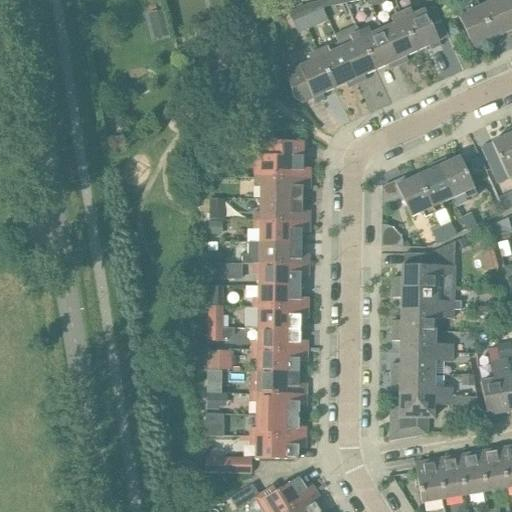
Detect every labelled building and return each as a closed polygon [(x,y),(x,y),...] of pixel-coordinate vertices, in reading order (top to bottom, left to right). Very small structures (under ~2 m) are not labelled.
[(508,38),(511,36),(511,23),(501,0),(495,0),(489,3),(488,0),(480,0),(478,1),(494,39),(506,34),(508,38)] [(511,0),(501,0),(511,23),(511,0)] [(307,4),(298,9),(302,17),(303,20),(324,11),(323,8),(320,1),(307,4)] [(494,39),(478,1),(467,6),(470,11),(458,17),(475,53),(485,48),(483,44),(494,39)] [(433,7),(413,16),(411,10),(400,15),(417,52),(429,47),(431,51),(441,46),(439,42),(447,38),(433,7)] [(298,9),(288,13),(293,24),(303,20),(302,17),(298,9)] [(170,36),(164,10),(148,14),(155,40),(170,36)] [(273,12),(271,16),(272,21),(276,23),(281,22),(284,18),(283,13),(279,11),(273,12)] [(394,25),(383,30),(399,65),(407,62),(406,57),(417,52),(400,15),(392,19),(394,25)] [(390,69),(399,65),(383,30),(371,35),(368,29),(359,34),(376,71),(388,65),(390,69)] [(376,71),(359,34),(349,38),(352,43),(341,48),(357,84),(366,80),(364,76),(376,71)] [(357,84),(341,48),(330,53),(327,48),(317,52),(334,90),(347,84),(349,88),(357,84)] [(334,90),(317,52),(308,57),(310,62),(287,73),(294,100),(300,103),(301,104),(313,99),(315,104),(324,99),(322,95),(334,90)] [(511,132),(510,129),(502,133),(504,137),(491,143),(501,165),(491,169),(498,186),(511,179),(511,132)] [(123,135),(108,138),(110,149),(125,146),(123,135)] [(311,169),(303,168),(303,143),(261,142),(261,156),(255,156),(254,179),(302,180),(310,180),(311,169)] [(436,163),(453,200),(464,195),(467,201),(477,196),(459,157),(447,163),(445,158),(436,163)] [(479,158),(468,163),(472,172),(483,167),(479,158)] [(453,200),(436,163),(427,167),(429,171),(417,177),(434,214),(443,210),(441,205),(453,200)] [(425,218),(434,214),(417,177),(406,182),(404,177),(394,182),(411,218),(422,213),(425,218)] [(302,202),(302,190),(310,190),(310,180),(302,180),(254,179),(254,188),(260,188),(260,200),(302,202)] [(511,209),(511,203),(510,198),(500,202),(504,212),(511,209)] [(302,212),(302,202),(260,200),(260,214),(254,213),(254,222),(309,223),(310,212),(302,212)] [(210,209),(210,219),(225,220),(225,209),(210,209)] [(477,226),(471,213),(461,218),(467,231),(477,226)] [(511,233),(508,219),(493,225),(496,238),(511,233)] [(222,221),(210,221),(210,233),(222,234),(222,221)] [(301,245),(301,233),(309,233),(309,223),(254,222),(254,230),(260,230),(260,244),(301,245)] [(451,223),(440,227),(446,240),(456,236),(451,223)] [(385,241),(396,245),(401,231),(390,227),(385,241)] [(436,245),(446,240),(440,227),(431,231),(436,245)] [(464,238),(457,241),(461,250),(468,247),(464,238)] [(301,255),(301,245),(260,244),(248,243),(247,256),(242,256),(242,265),(254,265),(284,266),(309,266),(309,255),(301,255)] [(392,289),(453,290),(453,277),(454,267),(455,244),(454,243),(428,255),(427,255),(428,255),(428,267),(402,266),(401,278),(393,278),(392,289)] [(497,269),(492,249),(479,252),(484,272),(497,269)] [(211,264),(211,280),(223,280),(223,264),(211,264)] [(300,288),(301,276),(308,276),(309,266),(284,266),(254,265),(253,273),(259,274),(259,287),(300,288)] [(222,307),(223,286),(209,285),(208,307),(222,307)] [(300,288),(259,287),(258,300),(252,300),(252,308),(308,310),(308,298),(300,298),(300,288)] [(453,290),(392,289),(392,298),(401,299),(401,311),(453,312),(460,312),(460,303),(453,303),(453,290)] [(208,307),(208,328),(222,329),(222,307),(208,307)] [(308,310),(252,308),(247,308),(246,329),(258,330),(295,331),(295,319),(308,320),(308,310)] [(453,312),(401,311),(400,321),(392,321),(392,332),(435,333),(435,320),(453,321),(453,312)] [(222,329),(208,328),(208,342),(222,342),(222,329)] [(252,343),(251,352),(307,353),(307,341),(295,341),(295,331),(258,330),(257,343),(252,343)] [(400,342),(400,354),(452,355),(453,347),(435,346),(435,333),(392,332),(391,342),(400,342)] [(511,353),(510,342),(497,345),(497,348),(499,360),(511,358),(511,353)] [(231,352),(207,351),(207,370),(231,371),(231,352)] [(299,374),(299,363),(307,363),(307,353),(251,352),(251,360),(258,360),(257,373),(299,374)] [(391,364),(391,375),(434,376),(435,364),(452,364),(452,355),(400,354),(400,365),(391,364)] [(500,362),(508,412),(511,411),(511,377),(511,378),(508,361),(500,362)] [(497,414),(508,412),(500,362),(491,364),(494,381),(480,383),(488,425),(498,423),(497,414)] [(298,384),(299,374),(257,373),(251,373),(251,386),(250,394),(306,396),(306,384),(298,384)] [(434,376),(391,375),(391,385),(399,385),(399,397),(451,398),(451,389),(434,389),(434,376)] [(462,375),(461,387),(475,387),(474,376),(462,375)] [(219,386),(205,385),(205,394),(213,394),(219,394),(219,386)] [(213,394),(205,394),(205,411),(213,411),(213,394)] [(298,417),(298,406),(306,406),(306,396),(250,394),(250,402),(257,402),(256,417),(298,417)] [(451,406),(451,398),(399,397),(399,408),(390,408),(390,442),(417,437),(417,419),(433,419),(433,406),(451,406)] [(205,414),(205,423),(224,423),(224,415),(205,414)] [(298,428),(298,417),(256,417),(256,429),(250,429),(250,437),(305,439),(306,428),(298,428)] [(205,436),(214,436),(214,431),(211,427),(205,427),(205,436)] [(297,459),(297,449),(305,449),(305,439),(250,437),(250,446),(256,446),(255,460),(277,460),(297,460),(297,459)] [(511,446),(498,449),(505,489),(511,487),(511,446)] [(477,453),(484,493),(505,489),(498,449),(477,453)] [(457,457),(464,496),(484,493),(477,453),(457,457)] [(443,500),(464,496),(457,457),(436,460),(443,500)] [(251,459),(205,458),(205,474),(251,475),(251,459)] [(421,504),(443,500),(436,460),(414,464),(421,504)] [(304,488),(298,478),(276,492),(273,487),(259,496),(254,499),(262,511),(287,511),(317,494),(311,484),(304,488)] [(236,510),(254,499),(259,496),(252,485),(230,499),(236,510)] [(318,511),(315,506),(322,502),(317,494),(287,511),(318,511)]
